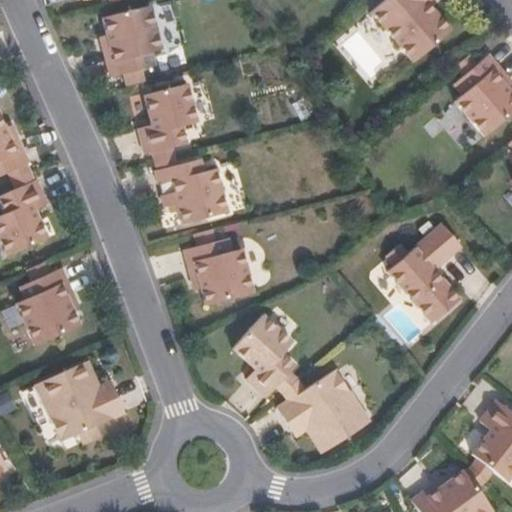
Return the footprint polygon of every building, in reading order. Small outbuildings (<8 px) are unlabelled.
[(447,31),(423,3),(425,0),(382,0),(367,13),(410,62),(447,31)] [(98,20),(103,37),(96,39),(108,79),(121,76),(125,87),(141,84),(138,71),(151,68),(147,55),(158,52),(145,8),(98,20)] [(511,110),(511,97),(506,91),(511,88),(484,55),(473,64),(466,55),(453,66),(460,76),(450,84),(459,95),(451,102),(481,137),(511,110)] [(179,129),(195,124),(186,97),(184,86),(141,98),(149,127),(135,130),(142,157),(150,155),(152,163),(171,158),(169,150),(183,146),(179,129)] [(25,166),(12,140),(7,128),(1,131),(0,128),(0,177),(5,175),(9,183),(27,175),(23,167),(25,166)] [(168,215),(177,213),(180,226),(225,214),(213,171),(200,174),(196,161),(174,167),(171,158),(152,163),(155,172),(153,173),(163,209),(166,208),(168,215)] [(45,240),(31,213),(45,207),(32,182),(31,183),(27,175),(9,183),(13,192),(0,198),(0,213),(2,217),(0,217),(0,250),(4,259),(45,240)] [(456,302),(430,272),(459,249),(440,226),(405,256),(397,246),(383,257),(392,267),(385,272),(429,325),(456,302)] [(194,292),(200,290),(205,307),(252,294),(239,250),(229,253),(225,240),(212,243),(209,231),(192,235),(196,248),(182,251),(194,292)] [(77,327),(70,312),(76,309),(58,271),(45,276),(40,265),(25,272),(29,283),(17,289),(23,302),(13,306),(33,348),(77,327)] [(287,374),(293,368),(281,355),(291,344),(261,317),(232,350),(255,371),(245,381),(265,399),(274,389),(280,395),(295,383),(287,374)] [(124,413),(109,384),(97,389),(84,363),(33,387),(61,444),(78,436),(83,447),(100,439),(94,428),(124,413)] [(292,439),(304,432),(320,456),(367,423),(332,372),(302,392),(295,383),(280,395),(285,404),(274,411),(292,439)] [(505,483),(511,472),(511,415),(494,401),(478,422),(489,431),(471,455),(476,460),(470,467),(484,481),(491,471),(505,483)] [(462,471),(447,482),(443,477),(410,502),(417,511),(487,511),(490,510),(475,489),(484,481),(470,467),(463,472),(462,471)]
